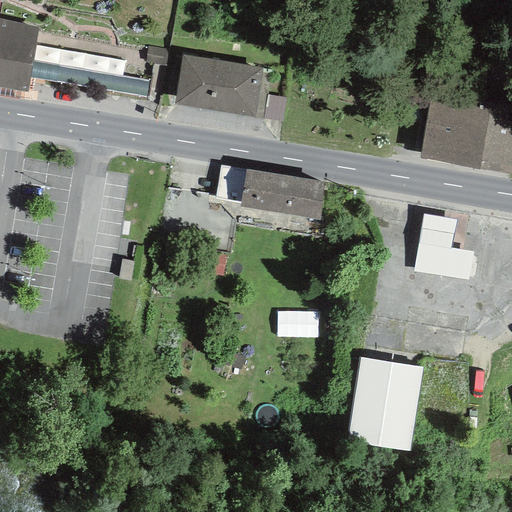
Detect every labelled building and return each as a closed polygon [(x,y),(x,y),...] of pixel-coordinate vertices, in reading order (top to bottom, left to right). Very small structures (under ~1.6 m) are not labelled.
[(0,87),(21,91),(27,92),(30,77),(32,61),(37,28),(0,18),(0,87)] [(165,66),(168,49),(148,46),(145,63),(165,66)] [(262,69),(182,55),(174,105),(254,118),(262,69)] [(148,97),(150,81),(32,61),(30,77),(148,97)] [(21,91),(0,87),(0,96),(19,100),(21,91)] [(263,119),(281,122),(285,98),(267,95),(263,119)] [(430,99),(419,158),(511,174),(511,124),(503,123),(506,109),(469,102),(469,105),(430,99)] [(216,198),(242,202),(247,170),(221,166),(216,198)] [(324,182),(247,170),(242,202),(241,206),(319,218),(324,182)] [(456,220),(423,214),(413,272),(468,280),(473,252),(450,248),(456,220)] [(213,275),(223,276),(225,256),(216,255),(213,275)] [(133,261),(121,259),(118,279),(129,281),(133,261)] [(277,337),(317,337),(317,310),(277,311),(277,337)] [(422,368),(360,357),(347,442),(408,451),(422,368)]
